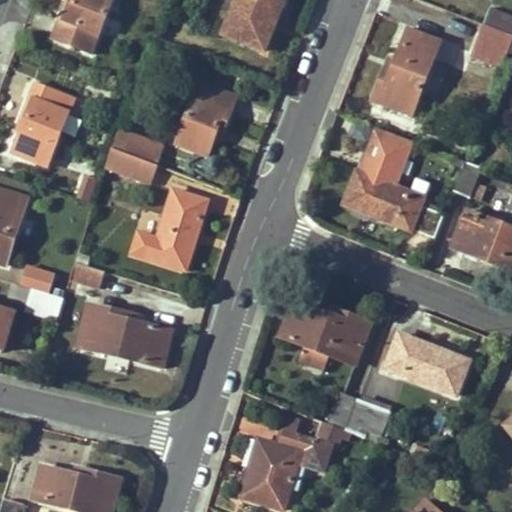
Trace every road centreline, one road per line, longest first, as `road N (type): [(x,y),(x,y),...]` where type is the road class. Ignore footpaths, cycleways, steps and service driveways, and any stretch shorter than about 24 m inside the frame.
road 1 (residential): [(264,215),(511,314)]
road 2 (residential): [(264,215),(348,0)]
road 3 (residential): [(193,434),(264,215)]
road 4 (residential): [(0,393),(193,434)]
